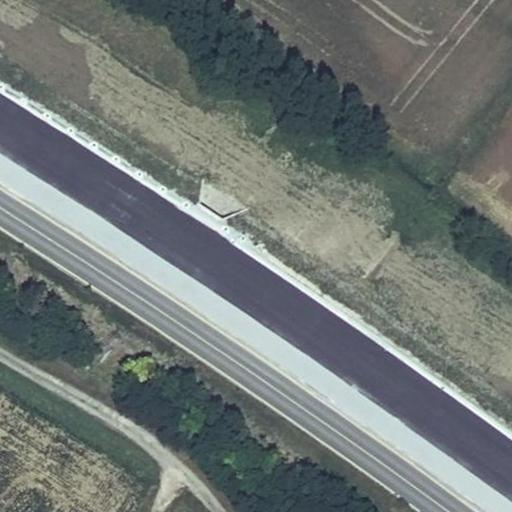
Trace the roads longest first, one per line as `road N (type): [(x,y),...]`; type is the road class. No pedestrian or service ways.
road 1 (motorway): [(511,480),(393,393),(0,141)]
road 2 (motorway): [(0,199),(361,436),(458,511)]
road 3 (track): [(0,350),(175,454),(219,511)]
